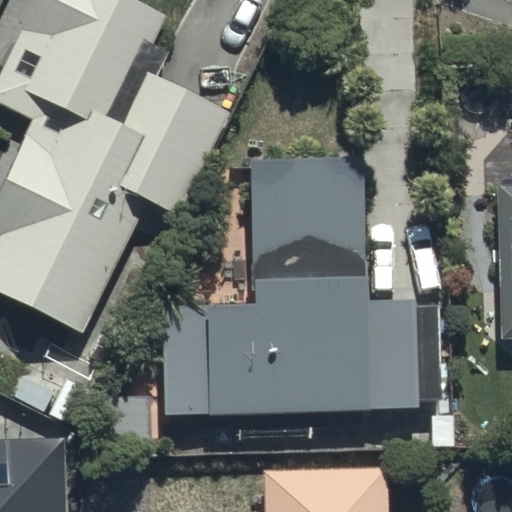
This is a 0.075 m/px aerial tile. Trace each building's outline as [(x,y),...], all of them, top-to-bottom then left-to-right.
[(0,100),(26,114),(0,164),(0,291),(79,332),(146,201),(175,215),(229,110),(153,72),(165,48),(147,39),(161,11),(139,0),(30,0),(0,59),(0,100)] [(249,300),(156,303),(159,412),(412,404),(412,399),(437,398),(434,303),(409,303),(408,294),(358,296),(354,152),(245,156),(249,300)] [(511,182),(492,184),(498,334),(511,333),(511,182)] [(146,441),(144,394),(101,395),(102,443),(146,441)] [(0,511),(59,511),(58,435),(0,436),(0,511)] [(382,511),(382,466),(256,468),(256,511),(382,511)]
